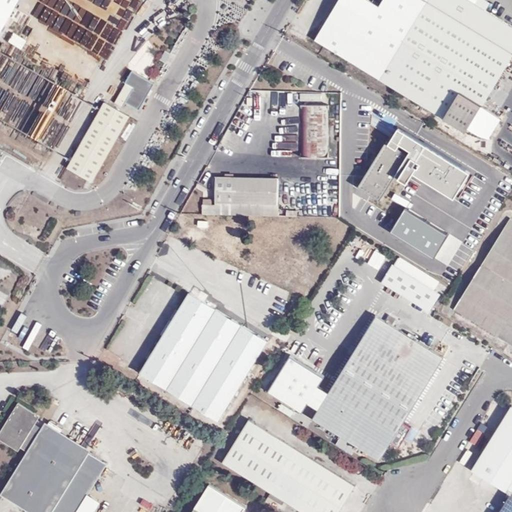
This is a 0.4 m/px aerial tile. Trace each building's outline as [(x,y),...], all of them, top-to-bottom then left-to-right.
[(0,0),(0,28),(15,0),(0,0)] [(471,0),(379,0),(378,3),(373,0),(334,0),(316,33),(473,133),(483,135),(495,117),(476,105),(511,45),(511,26),(481,6),(471,0)] [(0,39),(21,48),(26,36),(4,28),(0,37),(0,39)] [(156,84),(133,71),(126,84),(127,84),(116,103),(124,108),(127,103),(141,111),(156,84)] [(330,103),(304,103),(301,156),(329,157),(330,103)] [(129,118),(105,105),(68,169),(92,183),(129,118)] [(466,187),(386,138),(357,185),(437,235),(466,187)] [(203,212),(265,214),(266,204),(279,204),(281,179),(236,177),(226,176),(218,176),(217,198),(217,204),(204,203),(203,212)] [(511,218),(508,216),(453,305),(511,340),(511,218)] [(367,262),(382,266),(385,252),(370,249),(367,262)] [(401,258),(396,266),(435,290),(441,283),(401,258)] [(383,282),(426,308),(437,291),(435,290),(396,266),(394,265),(383,282)] [(434,307),(435,307),(443,295),(437,291),(426,308),(432,312),(434,307)] [(267,342),(189,294),(141,372),(219,420),(267,342)] [(315,418),(344,436),(368,451),(382,460),(445,357),(378,316),(333,389),(322,407),(315,418)] [(111,345),(102,359),(114,366),(123,352),(111,345)] [(322,407),(333,389),(321,380),(327,373),(293,351),(269,388),(305,409),(310,400),(322,407)] [(59,434),(45,425),(43,429),(34,424),(39,416),(18,403),(0,430),(0,438),(18,450),(20,446),(28,451),(3,492),(34,511),(76,511),(107,464),(59,434)] [(511,490),(511,403),(471,467),(511,490)] [(223,459),(272,489),(286,498),(308,511),(337,511),(355,484),(248,418),(223,459)] [(49,419),(45,425),(59,434),(62,428),(49,419)] [(368,451),(344,436),(338,444),(355,454),(356,453),(363,458),(368,451)] [(241,511),(244,507),(208,485),(191,511),(241,511)] [(286,498),(272,489),(269,495),(283,504),(286,498)] [(182,494),(175,490),(167,504),(173,508),(182,494)] [(511,511),(511,496),(502,511),(511,511)]
